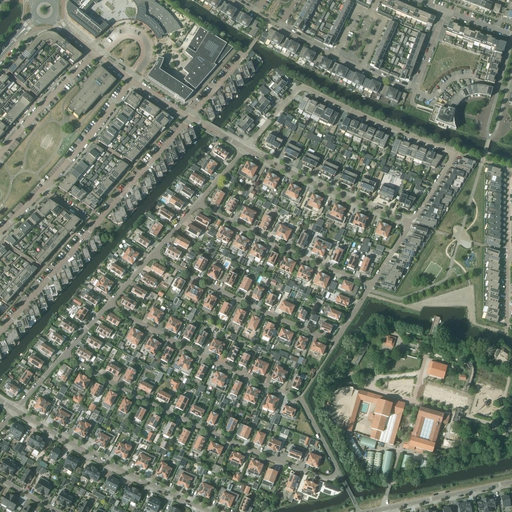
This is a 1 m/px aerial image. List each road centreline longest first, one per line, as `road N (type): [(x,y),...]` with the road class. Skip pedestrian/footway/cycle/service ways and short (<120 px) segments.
road 1 (residential): [(63,354),(228,441),(324,478),(334,474),(299,398),(108,304)]
road 2 (residential): [(155,252),(337,341),(371,285)]
road 3 (residential): [(452,150),(301,87),(245,149)]
road 4 (residential): [(15,410),(203,510)]
road 5 (residential): [(371,285),(197,204)]
road 6 (residential): [(407,222),(245,149)]
road 7 (residential): [(376,511),(511,481)]
road 8 (residential): [(95,54),(0,154)]
